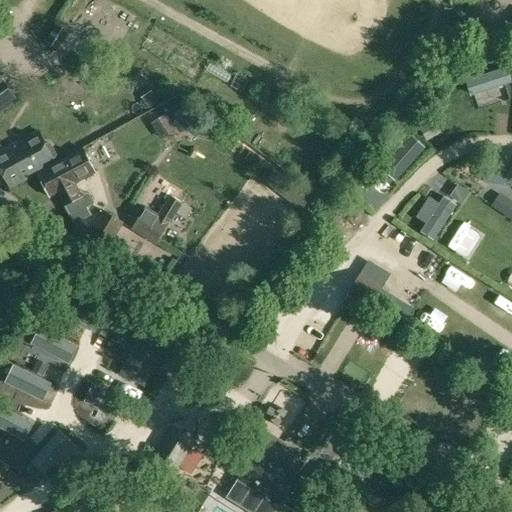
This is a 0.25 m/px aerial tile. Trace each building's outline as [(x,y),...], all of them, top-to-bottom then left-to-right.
[(58,49),(69,32),(55,24),(44,41),(58,49)] [(507,67),(466,80),(470,94),(511,81),(507,67)] [(0,113),(19,100),(0,74),(0,113)] [(172,118),(195,136),(204,124),(181,107),(172,118)] [(144,134),(156,147),(168,137),(156,123),(144,134)] [(38,173),(39,175),(57,166),(55,164),(56,163),(54,159),(57,154),(51,143),(46,143),(38,130),(0,150),(0,167),(10,187),(38,173)] [(410,134),(386,162),(401,175),(425,147),(410,134)] [(83,149),(62,160),(56,163),(55,164),(57,166),(39,175),(50,196),(57,192),(74,222),(91,213),(74,182),(89,174),(95,171),(83,149)] [(511,169),(485,165),(482,181),(511,186),(511,169)] [(276,191),(286,179),(275,170),(266,182),(276,191)] [(144,206),(136,219),(131,229),(156,244),(169,223),(170,223),(182,202),(169,195),(158,214),(144,206)] [(425,223),(420,231),(434,239),(456,204),(443,196),(439,202),(425,223)] [(102,209),(89,232),(110,244),(123,221),(102,209)] [(350,290),(373,304),(383,287),(360,273),(350,290)] [(99,311),(63,292),(55,308),(91,327),(99,311)] [(46,341),(56,349),(71,333),(62,324),(46,341)] [(140,333),(120,373),(143,385),(164,345),(140,333)] [(163,367),(179,375),(187,359),(170,351),(163,367)] [(24,362),(6,390),(18,398),(36,370),(24,362)] [(87,413),(82,421),(97,428),(117,392),(103,384),(95,398),(87,413)] [(12,400),(7,416),(17,420),(23,405),(12,400)] [(171,483),(177,472),(197,440),(171,424),(145,468),(171,483)] [(0,430),(0,449),(11,457),(20,444),(0,430)] [(58,430),(33,459),(46,471),(71,441),(58,430)] [(238,482),(229,496),(253,511),(272,511),(280,502),(303,464),(289,455),(283,464),(276,460),(282,451),(286,444),(269,433),(259,449),(238,482)] [(343,456),(380,478),(395,454),(382,447),(380,450),(355,435),(343,456)] [(20,495),(32,461),(14,455),(2,489),(20,495)] [(324,465),(315,479),(336,492),(345,479),(324,465)] [(401,495),(412,484),(399,471),(388,482),(401,495)] [(119,477),(105,483),(117,511),(131,511),(134,511),(119,477)] [(176,494),(154,502),(157,511),(159,511),(180,505),(176,494)] [(85,511),(82,502),(53,511),(85,511)] [(280,502),(272,511),(283,511),(287,506),(280,502)]
